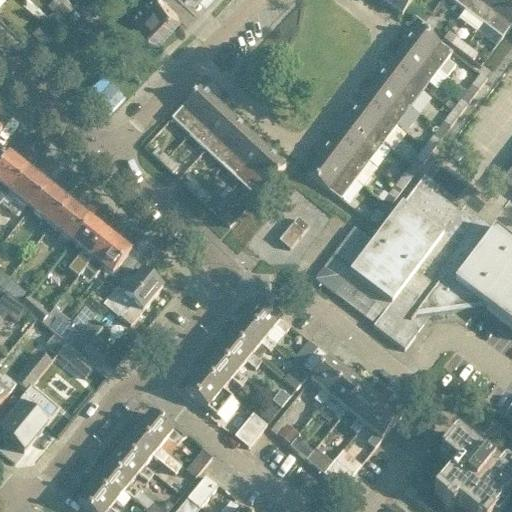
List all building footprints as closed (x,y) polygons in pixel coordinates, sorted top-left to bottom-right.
[(62,0),(47,17),(54,24),(70,7),(62,0)] [(128,0),(124,5),(156,36),(177,14),(162,0),(128,0)] [(378,0),(402,18),(414,2),(415,0),(378,0)] [(447,0),(464,13),(473,0),(447,0)] [(503,0),(473,0),(464,13),(483,27),(503,0)] [(511,27),(511,0),(503,0),(483,27),(501,41),(511,27)] [(90,2),(85,7),(94,15),(98,11),(90,2)] [(72,10),(67,15),(73,20),(78,15),(72,10)] [(417,13),(413,19),(424,27),(429,21),(417,13)] [(33,31),(41,38),(54,24),(47,17),(33,31)] [(435,26),(429,21),(424,27),(430,32),(435,26)] [(363,190),(376,172),(368,166),(428,87),(436,93),(454,69),(446,63),(452,56),(418,30),(306,177),(340,203),(355,184),(363,190)] [(449,46),(461,56),(466,49),(454,40),(449,46)] [(471,63),(476,57),(466,49),(461,56),(471,63)] [(480,77),(416,162),(388,198),(395,203),(411,181),(487,82),(480,77)] [(192,141),(220,109),(200,91),(171,122),(192,141)] [(205,154),(233,122),(220,109),(192,141),(205,154)] [(221,169),(249,137),(233,122),(205,154),(221,169)] [(249,137),(221,169),(240,186),(269,156),(249,137)] [(177,170),(157,151),(151,157),(172,176),(177,170)] [(240,186),(256,201),(285,170),(269,156),(240,186)] [(0,167),(0,205),(8,196),(9,196),(28,173),(8,157),(0,167)] [(511,170),(502,184),(511,191),(511,170)] [(48,189),(28,173),(9,196),(29,213),(48,189)] [(511,247),(464,211),(460,216),(434,196),(438,190),(424,180),(402,208),(401,208),(373,246),(365,256),(358,266),(350,276),(349,277),(359,285),(369,293),(379,300),(389,308),(375,327),(373,329),(404,353),(415,339),(406,332),(415,320),(486,311),(511,330),(511,247)] [(211,202),(190,183),(185,188),(205,208),(211,202)] [(50,229),(69,206),(48,189),(29,213),(50,229)] [(227,189),(218,199),(222,202),(230,193),(227,189)] [(69,206),(50,229),(71,246),(90,222),(69,206)] [(368,224),(375,229),(383,218),(377,213),(368,224)] [(235,224),(224,214),(219,220),(229,230),(235,224)] [(71,246),(73,247),(82,254),(68,271),(78,280),(85,272),(92,262),(93,263),(112,240),(90,222),(71,246)] [(289,252),(308,230),(297,222),(279,244),(289,252)] [(373,246),(354,231),(346,241),(365,256),(373,246)] [(130,255),(112,240),(93,263),(92,262),(85,272),(94,280),(102,270),(112,278),(130,255)] [(365,256),(346,241),(338,251),(358,266),(365,256)] [(358,266),(338,251),(331,261),(350,276),(358,266)] [(350,276),(331,261),(323,271),(342,286),(349,277),(350,276)] [(342,286),(323,271),(315,282),(334,296),(342,286)] [(117,292),(104,307),(130,329),(162,292),(141,275),(123,297),(117,292)] [(342,286),(334,296),(344,304),(359,285),(349,277),(342,286)] [(8,281),(1,290),(20,307),(27,299),(28,298),(8,281)] [(359,285),(344,304),(354,312),(369,293),(359,285)] [(369,293),(354,312),(365,319),(379,300),(369,293)] [(54,311),(41,327),(69,350),(92,323),(91,322),(104,307),(91,296),(68,323),(54,311)] [(20,307),(19,309),(41,327),(54,311),(52,310),(47,316),(27,299),(20,307)] [(379,300),(365,319),(375,327),(389,308),(379,300)] [(243,322),(266,340),(275,330),(284,337),(290,330),(258,304),(243,322)] [(266,340),(243,322),(229,339),(251,358),(252,357),(260,347),(269,355),(275,348),(266,340)] [(87,348),(102,331),(92,323),(69,350),(95,371),(103,362),(87,348)] [(236,376),(237,375),(246,364),(255,372),(261,365),(252,357),(251,358),(229,339),(214,357),(236,376)] [(62,349),(52,341),(43,351),(53,359),(62,349)] [(66,348),(58,358),(84,381),(93,372),(66,348)] [(303,370),(310,375),(310,376),(325,359),(317,352),(303,370)] [(27,395),(52,365),(40,355),(15,385),(27,395)] [(246,383),(237,375),(236,376),(214,357),(199,375),(230,401),(232,400),(223,392),(231,382),(241,390),(246,383)] [(329,400),(328,399),(346,376),(328,361),(310,384),(321,393),(314,403),(321,409),(329,400)] [(295,393),(310,375),(303,370),(298,366),(283,383),(295,393)] [(230,401),(199,375),(184,393),(216,419),(230,401)] [(331,417),(339,423),(347,414),(346,413),(364,391),(346,376),(328,399),(329,400),(339,408),(331,417)] [(6,400),(15,390),(3,380),(1,381),(0,380),(0,408),(7,400),(6,400)] [(357,422),(349,432),(357,438),(364,428),(382,405),(364,391),(346,413),(347,414),(357,422)] [(280,393),(271,403),(279,411),(288,400),(280,393)] [(24,455),(58,413),(49,405),(36,420),(24,410),(11,426),(2,437),(24,455)] [(354,441),(364,449),(367,446),(374,452),(400,420),(382,405),(364,428),(357,438),(354,441)] [(267,426),(277,413),(269,406),(259,418),(267,426)] [(182,442),(150,416),(135,434),(158,452),(167,442),(176,449),(182,442)] [(234,440),(248,451),(266,429),(252,417),(234,440)] [(174,477),(180,469),(158,452),(135,434),(121,452),(143,470),(152,459),(174,477)] [(456,436),(440,455),(455,468),(433,496),(452,511),(457,505),(465,511),(497,511),(500,510),(502,511),(511,511),(511,472),(504,466),(502,468),(496,462),(492,466),(456,436)] [(312,455),(312,454),(296,441),(289,450),(305,463),(312,455)] [(312,454),(312,455),(305,463),(323,478),(333,466),(332,466),(314,451),(312,454)] [(128,488),(129,487),(138,476),(147,484),(153,477),(143,470),(121,452),(106,470),(128,488)] [(186,474),(195,482),(211,462),(202,454),(186,474)] [(332,466),(333,466),(323,478),(341,492),(353,478),(334,464),(332,466)] [(114,506),(115,504),(123,494),(132,501),(138,494),(129,487),(128,488),(106,470),(92,487),(114,506)] [(218,489),(206,479),(187,502),(199,511),(218,489)] [(123,511),(115,504),(114,506),(92,487),(77,505),(84,511),(123,511)] [(187,502),(186,501),(177,511),(198,511),(199,511),(187,502)]
